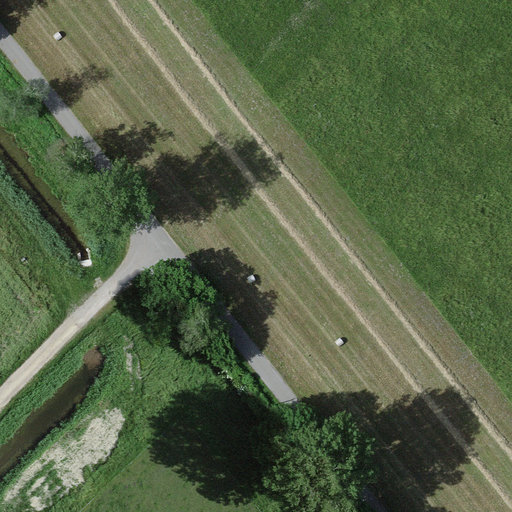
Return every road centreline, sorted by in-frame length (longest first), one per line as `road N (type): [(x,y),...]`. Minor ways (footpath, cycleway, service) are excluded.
road 1 (unclassified): [(356,511),(0,55)]
road 2 (track): [(0,395),(147,245)]
